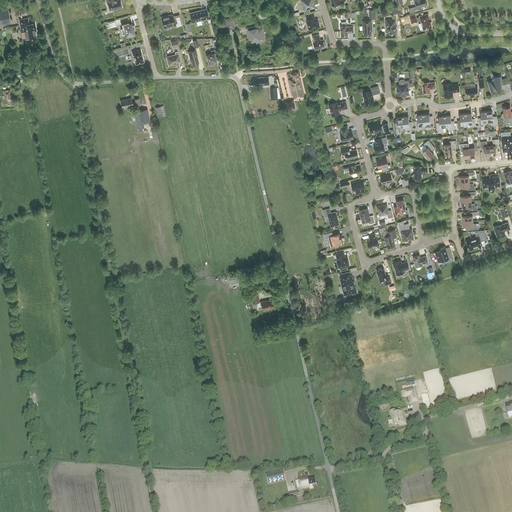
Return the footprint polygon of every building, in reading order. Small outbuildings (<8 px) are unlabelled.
[(119,0),(117,0),(115,1),(115,0),(107,0),(109,3),(107,3),(109,10),(112,9),(112,10),(122,7),(119,0)] [(314,7),(312,0),(301,0),(302,4),(303,4),(305,10),(303,10),(304,13),(310,11),(309,9),(314,7)] [(0,23),(9,21),(7,9),(0,10),(0,23)] [(191,14),(193,22),(208,18),(206,12),(203,13),(202,11),(191,14)] [(423,30),(432,28),(430,23),(431,22),(431,19),(429,19),(428,14),(420,16),(420,17),(416,18),(415,14),(409,16),(411,23),(417,22),(417,21),(421,20),(423,30)] [(182,26),(182,24),(179,15),(173,16),(171,17),(170,15),(161,17),(164,28),(170,26),(170,27),(175,26),(175,27),(182,26)] [(309,29),(319,27),(317,20),(314,21),(313,19),(314,19),(313,15),(306,17),(308,22),(307,23),(309,29)] [(235,29),(232,17),(225,19),(227,30),(235,29)] [(19,20),(21,32),(20,32),(22,39),(26,38),(26,39),(36,38),(35,31),(36,31),(35,23),(28,24),(27,18),(19,20)] [(395,19),(394,19),(386,20),(386,28),(388,28),(388,33),(389,33),(389,34),(392,34),(392,33),(396,33),(395,19)] [(362,21),(363,32),(364,32),(364,35),(371,35),(371,31),(372,31),(371,21),(362,21)] [(133,25),(132,26),(131,22),(129,23),(129,22),(121,24),(122,28),(121,29),(122,34),(126,33),(127,36),(134,34),(133,30),(135,30),(134,25),(133,25)] [(341,36),(348,36),(348,33),(349,33),(354,33),(353,26),(347,27),(347,26),(346,22),(341,22),(342,26),(340,26),(341,36)] [(257,43),(265,41),(262,29),(258,30),(257,28),(256,29),(256,26),(247,29),(249,36),(251,36),(252,41),(256,40),(257,43)] [(315,49),(325,46),(323,39),(319,40),(319,38),(320,38),(318,34),(312,36),(314,42),(313,42),(315,49)] [(206,55),(209,64),(213,63),(213,62),(216,61),(215,56),(219,55),(217,49),(211,51),(212,54),(206,55)] [(135,64),(144,62),(140,50),(132,52),(135,64)] [(188,52),(190,61),(191,61),(192,65),(199,63),(197,56),(197,55),(196,50),(188,52)] [(167,57),(169,65),(173,64),(176,63),(180,62),(177,51),(175,52),(175,55),(167,57)] [(298,73),(293,74),(291,75),(292,79),(289,80),(294,99),(304,97),(300,79),(299,79),(298,73)] [(257,86),(269,85),(268,77),(256,78),(257,79),(254,79),(255,84),(257,84),(257,86)] [(501,85),(509,83),(507,77),(501,79),(501,77),(494,77),(494,79),(491,81),(488,82),(491,93),(498,91),(497,89),(501,89),(501,85)] [(404,80),(401,80),(400,81),(399,83),(399,85),(397,86),(398,89),(397,89),(397,92),(398,92),(398,96),(408,94),(408,91),(408,88),(407,87),(413,86),(413,80),(404,81),(404,80)] [(423,93),(430,92),(430,89),(436,89),(435,82),(429,83),(429,82),(422,83),(423,93)] [(443,85),(445,97),(452,96),(452,92),(459,91),(458,85),(451,85),(451,84),(443,85)] [(372,96),(373,94),(380,93),(378,86),(370,88),(371,91),(362,93),(364,99),(365,99),(366,104),(374,102),(372,96)] [(465,88),(466,96),(470,96),(474,96),(474,95),(478,95),(477,87),(465,88)] [(8,100),(12,100),(11,90),(3,91),(4,98),(4,103),(8,103),(8,100)] [(131,98),(120,100),(122,109),(133,106),(136,105),(136,106),(140,106),(139,98),(134,99),(135,102),(132,102),(131,98)] [(293,100),(284,102),(286,111),(296,109),(293,100)] [(329,105),(332,116),(339,114),(338,110),(347,108),(345,102),(337,104),(336,103),(329,105)] [(508,122),(511,121),(511,113),(511,114),(510,107),(503,108),(504,113),(503,113),(502,114),(501,116),(501,117),(502,118),(503,119),(502,122),(505,123),(508,122)] [(143,130),(142,128),(144,128),(143,123),(150,121),(147,109),(134,112),(138,129),(138,131),(143,130)] [(489,111),(486,112),(487,122),(491,122),(491,125),(493,125),(494,126),(498,125),(497,118),(493,118),(492,111),(489,111)] [(487,122),(486,112),(484,112),(480,112),(481,119),(478,120),(479,127),(485,127),(484,122),(487,122)] [(468,114),(465,114),(467,124),(470,124),(470,127),(476,126),(475,120),(472,120),(471,113),(468,114)] [(423,115),(424,125),(425,128),(434,127),(433,121),(430,121),(429,114),(426,114),(423,115)] [(467,124),(465,114),(463,114),(460,115),(460,122),(457,122),(458,129),(464,129),(463,125),(467,124)] [(424,125),(423,115),(421,115),(417,115),(418,122),(415,123),(416,130),(422,130),(421,125),(424,125)] [(405,117),(402,117),(403,127),(407,127),(407,130),(413,130),(412,123),(409,123),(408,116),(405,117)] [(446,127),(445,116),(442,117),(439,117),(439,124),(436,124),(437,131),(443,130),(442,127),(446,127)] [(447,116),(445,116),(446,127),(449,126),(449,130),(455,130),(454,123),(451,123),(450,116),(447,116)] [(400,128),(403,127),(402,117),(397,118),(397,122),(394,122),(395,132),(396,133),(401,133),(400,128)] [(369,126),(369,128),(369,129),(369,130),(370,132),(370,131),(371,135),(372,135),(371,133),(382,130),(384,129),(384,133),(389,132),(387,124),(383,125),(383,126),(381,127),(380,123),(369,126)] [(342,142),(354,139),(352,131),(348,132),(347,126),(340,128),(341,134),(340,134),(342,142)] [(511,145),(511,135),(510,136),(510,131),(501,132),(503,152),(511,151),(511,145)] [(385,151),(383,144),(387,143),(386,137),(375,140),(376,145),(374,146),(376,153),(385,151)] [(493,146),(490,146),(491,156),(496,156),(496,155),(495,147),(499,147),(498,139),(492,140),(493,146)] [(434,147),(429,140),(424,144),(427,148),(422,151),(425,155),(424,155),(424,156),(426,158),(427,158),(428,159),(434,155),(430,150),(434,147)] [(445,155),(452,154),(451,148),(456,147),(455,141),(449,141),(450,144),(444,145),(444,149),(444,150),(444,153),(445,153),(445,155)] [(485,157),(491,156),(490,146),(487,146),(487,141),(480,142),(481,148),(484,148),(485,156),(485,157)] [(474,148),(469,148),(470,159),(475,158),(475,157),(475,149),(478,149),(477,142),(474,143),(474,148)] [(470,159),(469,148),(468,143),(460,144),(460,151),(463,150),(464,158),(465,159),(470,159)] [(347,160),(358,157),(356,149),(352,151),(351,149),(350,149),(349,149),(348,146),(341,148),(342,155),(345,154),(346,156),(345,157),(346,159),(347,159),(347,160)] [(383,171),(391,169),(390,165),(388,165),(386,156),(381,157),(382,159),(376,160),(378,168),(382,167),(383,171)] [(355,162),(351,163),(343,165),(345,172),(350,171),(350,174),(361,172),(360,164),(356,165),(355,162)] [(421,179),(421,172),(428,172),(427,167),(421,168),(421,166),(414,166),(414,175),(413,175),(412,176),(412,180),(415,180),(415,179),(421,179)] [(403,167),(395,169),(397,176),(405,174),(403,167)] [(458,177),(459,182),(469,181),(469,176),(474,175),(473,172),(467,173),(467,176),(460,176),(460,177),(458,177)] [(382,184),(392,181),(390,174),(380,177),(382,184)] [(482,179),(482,188),(488,187),(489,190),(495,190),(495,189),(497,188),(497,186),(500,186),(499,177),(498,177),(498,174),(490,175),(490,178),(482,179)] [(364,188),(363,181),(351,183),(352,186),(352,187),(352,189),(353,190),(353,191),(356,190),(357,194),(364,192),(363,188),(364,188)] [(475,186),(473,186),(473,184),(469,184),(469,181),(459,182),(459,187),(461,187),(468,187),(469,190),(475,189),(475,186)] [(461,196),(460,197),(461,202),(471,201),(470,196),(476,195),(475,192),(469,192),(469,196),(461,196)] [(396,202),(397,206),(394,207),(396,216),(402,214),(401,211),(406,210),(403,200),(396,202)] [(471,204),(471,201),(461,202),(461,207),(462,207),(470,207),(470,210),(477,209),(477,206),(475,206),(475,204),(471,204)] [(388,218),(393,217),(391,210),(388,211),(387,205),(384,205),(376,207),(377,211),(378,211),(379,216),(387,214),(388,218)] [(509,216),(506,206),(499,208),(502,218),(509,216)] [(331,227),(339,225),(336,212),(331,213),(329,208),(323,210),(324,217),(328,216),(331,227)] [(368,225),(375,223),(373,215),(369,216),(367,209),(359,211),(362,223),(368,221),(368,225)] [(462,216),(463,222),(473,221),(472,215),(477,215),(477,212),(471,212),(471,215),(463,216),(462,216)] [(478,226),(477,226),(476,224),(473,224),(473,221),(463,222),(463,227),(464,227),(472,227),(472,230),(479,229),(478,226)] [(408,223),(399,226),(400,232),(401,231),(403,241),(404,241),(407,241),(407,240),(413,239),(411,229),(409,229),(408,223)] [(504,231),(510,229),(508,223),(494,227),(496,233),(496,234),(496,236),(497,237),(498,238),(500,237),(502,237),(503,236),(505,235),(504,231)] [(387,247),(395,245),(393,238),(396,237),(394,230),(388,232),(389,236),(384,237),(387,247)] [(469,250),(482,246),(480,240),(486,238),(487,240),(484,230),(489,230),(467,232),(477,231),(478,236),(471,239),(465,241),(465,242),(466,241),(469,250)] [(331,247),(339,245),(339,243),(343,242),(342,235),(340,236),(339,234),(332,236),(332,232),(324,234),(325,240),(329,238),(331,247)] [(369,248),(379,246),(377,239),(376,239),(375,233),(368,235),(370,241),(367,241),(369,248)] [(449,261),(453,260),(451,252),(448,253),(447,252),(445,247),(440,249),(441,251),(435,252),(438,262),(444,260),(445,262),(449,261)] [(337,260),(338,264),(335,265),(336,268),(338,268),(339,268),(349,265),(347,257),(345,258),(343,252),(336,254),(337,260)] [(420,266),(422,265),(422,264),(428,262),(426,256),(420,258),(419,255),(413,257),(416,267),(417,269),(418,269),(420,269),(421,268),(420,266)] [(396,275),(397,275),(398,277),(402,276),(401,273),(404,272),(404,270),(409,269),(407,262),(401,263),(401,261),(393,263),(393,265),(393,266),(393,267),(394,268),(396,275)] [(381,269),(381,268),(379,269),(378,269),(379,270),(376,271),(378,275),(377,275),(378,277),(380,281),(379,281),(381,287),(386,285),(385,284),(391,282),(389,276),(386,277),(384,268),(381,269)] [(341,280),(345,294),(351,293),(353,294),(356,293),(356,292),(356,289),(354,288),(351,277),(350,277),(349,273),(341,275),(342,280),(341,280)] [(251,295),(253,303),(256,303),(257,307),(262,306),(263,310),(271,309),(271,308),(274,307),(273,300),(266,301),(260,302),(258,294),(251,295)] [(411,404),(419,402),(415,387),(400,391),(402,398),(409,397),(411,404)] [(402,412),(396,413),(396,410),(389,411),(390,414),(392,414),(394,425),(399,423),(400,425),(406,424),(404,419),(403,419),(402,412)] [(283,471),(266,475),(268,485),(285,481),(283,471)] [(309,485),(316,483),(314,477),(309,478),(309,477),(298,479),(300,489),(309,487),(309,485)]
